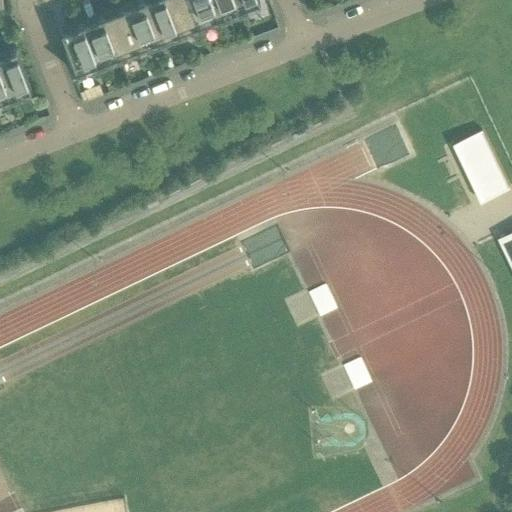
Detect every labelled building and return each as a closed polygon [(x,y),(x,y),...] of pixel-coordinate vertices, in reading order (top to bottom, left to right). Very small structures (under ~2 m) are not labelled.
[(122,5),(137,45),(158,37),(143,0),(135,0),(134,1),(134,0),(122,5)] [(143,0),(158,37),(178,30),(166,0),(143,0)] [(166,0),(178,30),(198,22),(189,0),(166,0)] [(189,0),(198,22),(218,14),(212,0),(189,0)] [(212,0),(218,14),(238,6),(235,0),(212,0)] [(102,12),(102,13),(117,53),(137,45),(122,5),(114,9),(113,8),(102,12)] [(82,20),(82,21),(97,61),(117,53),(102,13),(93,16),(82,20)] [(97,61),(82,21),(73,24),(73,23),(61,28),(62,29),(61,29),(70,52),(66,53),(72,68),(71,69),(72,70),(97,61)] [(0,51),(0,69),(10,94),(30,86),(30,87),(31,86),(17,51),(17,52),(15,48),(17,48),(16,46),(6,50),(6,49),(0,51)] [(0,97),(10,94),(0,69),(0,97)] [(454,141),(482,200),(509,187),(481,128),(454,141)] [(511,270),(511,229),(496,237),(511,270)]
